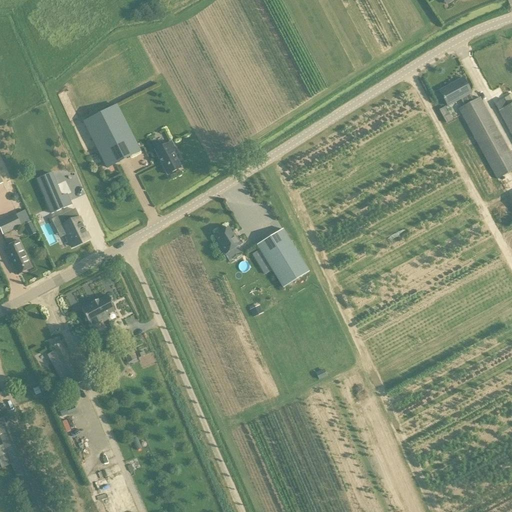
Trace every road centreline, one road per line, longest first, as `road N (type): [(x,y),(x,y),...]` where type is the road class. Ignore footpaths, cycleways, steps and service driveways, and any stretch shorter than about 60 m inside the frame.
road 1 (unclassified): [(123,246),(454,41),(511,18)]
road 2 (unclassified): [(123,246),(242,511)]
road 3 (unknown): [(51,284),(123,467)]
road 4 (unknown): [(0,359),(57,511)]
road 5 (unclassified): [(0,311),(123,246)]
